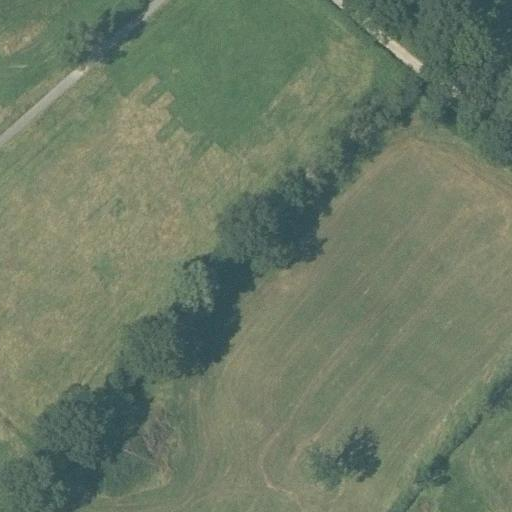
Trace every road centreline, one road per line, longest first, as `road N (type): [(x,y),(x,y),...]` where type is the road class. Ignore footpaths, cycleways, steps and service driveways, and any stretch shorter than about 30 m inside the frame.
road 1 (track): [(511,133),(335,0)]
road 2 (track): [(0,142),(161,0)]
